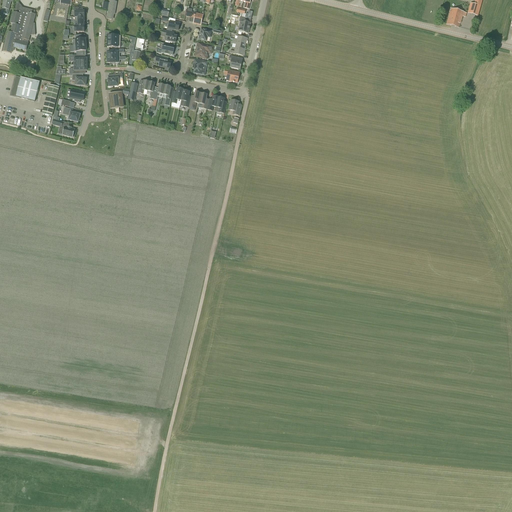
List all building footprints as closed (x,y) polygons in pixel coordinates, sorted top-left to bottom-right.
[(11,2),(11,0),(3,0),(2,8),(1,13),(3,14),(4,15),(6,16),(8,15),(11,2)] [(477,16),(481,0),(474,0),(474,5),(470,4),(468,13),(477,16)] [(108,12),(107,14),(114,15),(115,15),(117,2),(110,1),(108,12)] [(35,14),(35,11),(20,7),(20,6),(18,3),(17,3),(15,12),(13,12),(10,23),(13,24),(11,32),(8,32),(3,51),(10,53),(11,50),(14,50),(15,48),(26,51),(30,36),(35,35),(35,24),(34,23),(36,15),(35,14)] [(84,18),(84,12),(83,12),(83,9),(80,9),(80,12),(75,12),(75,18),(84,18)] [(459,28),(460,24),(463,12),(451,9),(446,25),(459,28)] [(75,21),(77,21),(77,26),(75,26),(75,27),(84,27),(84,26),(84,18),(75,18),(75,21)] [(248,34),(250,23),(246,22),(246,20),(240,18),(239,22),(240,22),(239,31),(242,32),(248,34)] [(178,31),(180,24),(170,22),(168,29),(178,31)] [(210,38),(212,31),(201,29),(198,40),(206,42),(207,38),(210,38)] [(175,44),(177,36),(170,35),(171,32),(162,30),(161,37),(166,38),(165,41),(175,44)] [(73,40),(73,46),(86,45),(85,39),(82,39),(81,35),(75,36),(75,40),(73,40)] [(245,48),(246,44),(230,41),(229,43),(236,45),(235,48),(245,50),(246,48),(245,48)] [(173,56),(174,49),(168,48),(169,45),(160,43),(159,49),(161,49),(160,53),(173,56)] [(212,55),(214,46),(203,44),(202,49),(197,48),(195,57),(207,60),(208,54),(212,55)] [(83,51),(86,51),(86,45),(73,46),(74,52),(76,52),(76,56),(83,55),(83,51)] [(244,53),(245,50),(235,48),(234,52),(230,51),(230,53),(243,56),(244,53)] [(132,61),(135,61),(138,62),(139,57),(141,53),(134,51),(132,61)] [(170,69),(171,62),(163,60),(163,57),(157,56),(155,62),(160,63),(159,67),(170,69)] [(240,70),(242,62),(235,61),(235,58),(230,56),(229,61),(231,62),(230,68),(240,70)] [(79,59),(79,57),(71,57),(71,62),(74,62),(74,65),(87,65),(87,59),(79,59)] [(207,67),(208,63),(194,60),(192,67),(195,67),(193,74),(197,75),(197,77),(202,78),(202,76),(205,77),(206,72),(205,72),(207,67)] [(87,71),(87,65),(74,65),(74,69),(71,69),(71,73),(79,73),(79,71),(87,71)] [(237,84),(239,76),(233,75),(234,72),(225,70),(224,75),(227,76),(226,81),(237,84)] [(75,85),(86,86),(86,79),(78,78),(78,75),(73,75),(72,81),(76,81),(75,85)] [(119,86),(118,82),(118,79),(122,79),(122,75),(111,76),(112,79),(108,80),(109,87),(119,86)] [(35,102),(40,83),(21,78),(16,97),(35,102)] [(146,95),(149,82),(144,81),(144,82),(140,81),(137,93),(146,95)] [(153,100),(155,94),(153,94),(155,84),(149,82),(146,95),(150,96),(150,99),(153,100)] [(132,83),(129,95),(135,96),(137,85),(132,83)] [(162,98),(165,86),(164,86),(164,85),(162,84),(160,84),(160,85),(159,85),(157,95),(155,94),(153,100),(157,100),(158,97),(159,97),(162,98)] [(42,114),(52,117),(59,88),(49,85),(42,114)] [(165,86),(162,98),(171,100),(172,93),(169,93),(170,87),(168,85),(166,86),(165,86)] [(181,101),(183,90),(177,89),(175,98),(173,98),(171,103),(177,105),(178,101),(181,101)] [(188,108),(190,102),(188,102),(190,92),(184,91),(184,90),(183,90),(181,101),(184,102),(183,107),(188,108)] [(71,91),(70,98),(75,99),(74,102),(80,103),(81,100),(83,101),(85,93),(79,92),(75,91),(71,91)] [(121,93),(109,95),(111,109),(123,107),(121,93)] [(199,104),(201,94),(195,93),(193,99),(191,98),(190,102),(188,108),(189,108),(189,106),(195,108),(196,103),(199,104)] [(206,110),(209,100),(206,100),(207,95),(201,94),(199,104),(201,105),(200,109),(206,110)] [(216,108),(218,98),(212,96),(211,105),(208,104),(209,100),(206,110),(207,110),(213,112),(214,107),(216,108)] [(218,98),(216,108),(215,112),(224,114),(226,108),(223,107),(225,99),(218,98)] [(239,116),(241,110),(238,109),(239,102),(231,100),(228,110),(233,111),(232,115),(239,116)] [(63,113),(68,114),(68,116),(69,116),(68,120),(78,123),(80,115),(72,113),(73,110),(64,108),(63,113)] [(75,130),(71,129),(71,128),(68,127),(68,128),(64,127),(62,135),(73,138),(75,130)]
